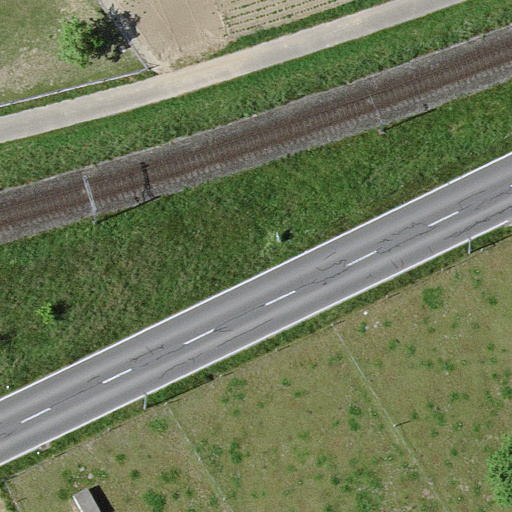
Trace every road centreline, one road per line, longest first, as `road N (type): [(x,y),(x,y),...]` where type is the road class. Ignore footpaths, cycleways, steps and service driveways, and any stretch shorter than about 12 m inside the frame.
road 1 (secondary): [(0,436),(511,187)]
road 2 (residential): [(0,129),(237,86),(449,0)]
